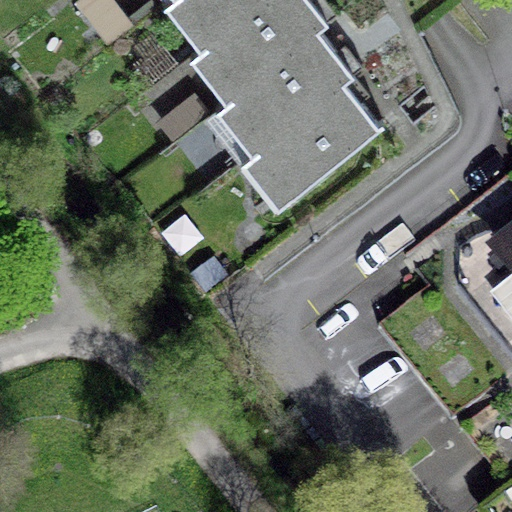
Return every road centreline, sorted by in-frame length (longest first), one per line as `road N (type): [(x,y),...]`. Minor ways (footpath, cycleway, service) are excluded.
road 1 (residential): [(442,14),(481,90),(478,131),(294,294),(287,323),(421,511)]
road 2 (unclassified): [(0,185),(255,511)]
